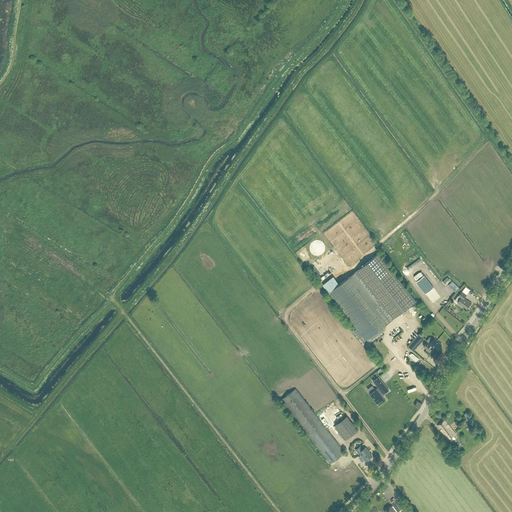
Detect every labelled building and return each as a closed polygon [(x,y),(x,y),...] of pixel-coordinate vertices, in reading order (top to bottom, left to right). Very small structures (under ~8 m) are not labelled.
[(379,253),(340,284),(333,276),(323,284),(329,293),(328,293),(366,341),(416,301),(379,253)] [(424,275),(416,281),(425,293),(433,287),(424,275)] [(464,298),(466,294),(462,291),(458,296),(461,298),(457,303),(462,306),(463,305),(467,308),(471,303),(467,300),(464,298)] [(414,350),(422,341),(424,339),(419,335),(409,346),(414,350)] [(427,349),(431,345),(437,350),(442,345),(439,342),(439,341),(435,338),(429,343),(427,342),(423,346),(427,349)] [(376,388),(375,389),(371,393),(370,393),(377,403),(384,398),(381,395),(383,393),(383,394),(389,390),(378,376),(373,381),(378,387),(376,389),(376,388)] [(345,453),(295,388),(281,399),(330,464),(345,453)] [(465,415),(457,421),(462,428),(470,422),(465,415)] [(358,430),(347,416),(335,425),(346,439),(358,430)] [(455,434),(444,420),(438,425),(448,439),(455,434)] [(366,461),(372,456),(368,450),(366,447),(363,449),(360,446),(356,449),(359,454),(360,453),(366,461)]
